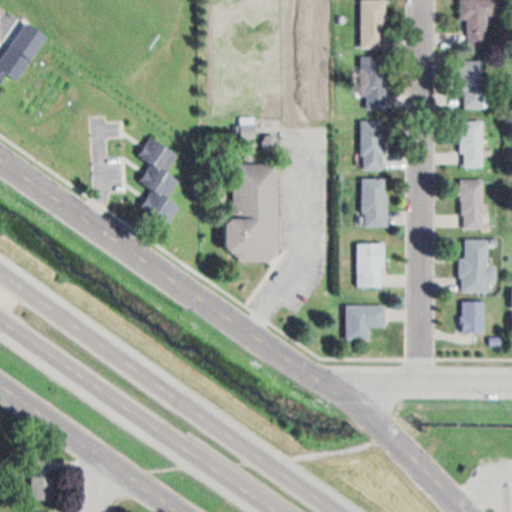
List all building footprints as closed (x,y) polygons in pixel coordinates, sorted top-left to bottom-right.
[(359,43),(359,0),(385,0),(383,43),(359,43)] [(465,42),(466,12),(457,12),(454,0),(498,0),(498,10),(486,11),(486,44),(465,42)] [(0,76),(0,52),(8,40),(31,55),(14,79),(3,72),(0,76)] [(363,102),(364,71),(355,71),(356,49),(383,50),(383,102),(363,102)] [(462,103),(459,56),(485,56),(481,102),(462,103)] [(360,162),(358,114),(384,115),(381,162),(360,162)] [(481,161),(483,116),(458,114),(458,163),(481,161)] [(134,200),(148,183),(136,173),(148,157),(135,148),(149,128),(175,147),(163,167),(177,176),(165,192),(176,201),(163,223),(134,200)] [(221,256),(219,212),(232,211),(233,155),(273,157),(275,255),(221,256)] [(357,223),(358,171),(383,171),(384,222),(357,223)] [(460,223),(459,171),(479,172),(481,224),(460,223)] [(458,286),(459,232),(489,232),(489,287),(458,286)] [(354,283),(354,236),(382,236),(382,282),(354,283)] [(481,328),(482,294),(457,294),(458,328),(481,328)] [(342,334),(343,297),(384,296),(384,321),(369,321),(370,336),(342,334)] [(30,492),(30,453),(54,454),(54,493),(30,492)]
